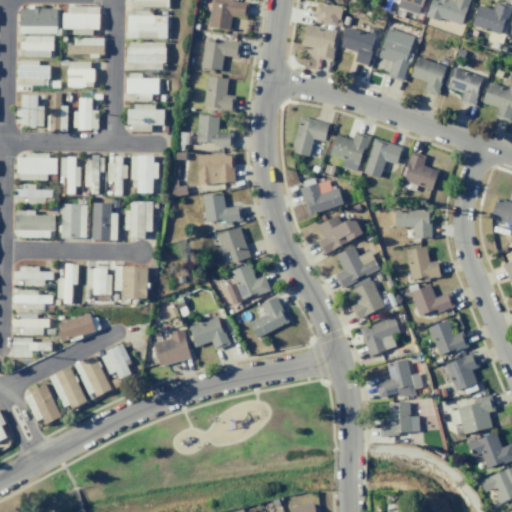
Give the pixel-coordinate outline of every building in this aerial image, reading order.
[(210,0),(235,0),(248,2),(246,19),(230,17),(228,30),(207,26),(210,0)] [(426,0),(421,15),(390,4),(391,0),(426,0)] [(469,0),(461,25),(440,18),(439,20),(425,15),(430,0),(469,0)] [(496,1),(511,7),(506,24),(503,23),(499,34),(471,24),(477,5),(492,10),(496,1)] [(315,4),(341,10),(339,20),(337,19),(335,27),(315,22),(316,15),(313,15),(315,4)] [(98,29),(98,7),(63,6),(63,29),(98,29)] [(56,8),(18,8),(18,34),(56,34),(56,8)] [(165,39),(166,16),(151,16),(151,12),(127,12),(126,38),(165,39)] [(335,43),(331,60),(315,57),(317,48),(300,44),(304,23),(335,30),(332,43),(335,43)] [(345,26),(374,36),(370,48),(372,48),(366,66),(352,61),(355,52),(338,46),(345,26)] [(387,27),(412,36),(403,63),(408,65),(402,82),(386,77),(391,62),(377,57),(387,27)] [(51,37),(22,36),(22,57),(50,57),(51,37)] [(204,37),(240,42),(238,58),(222,55),(220,69),(200,67),(204,37)] [(102,38),(73,38),(73,44),(66,44),(66,54),(103,54),(102,38)] [(131,69),(164,69),(164,42),(126,41),(126,62),(131,62),(131,69)] [(416,56),(444,66),(439,78),(443,79),(437,96),(421,90),(424,81),(409,76),(416,56)] [(47,85),(48,65),(37,65),(37,60),(16,60),(16,77),(23,77),(23,85),(47,85)] [(88,61),(66,61),(66,87),(93,87),(93,69),(88,68),(88,61)] [(452,67),(481,77),(476,89),(479,90),(473,107),(458,102),(461,92),(445,87),(452,67)] [(157,94),(157,78),(140,78),(140,73),(126,73),(126,93),(137,93),(137,101),(150,101),(150,94),(157,94)] [(511,74),(511,113),(509,122),(493,116),(496,107),(481,102),(488,82),(507,89),(511,74)] [(205,76),(226,79),(224,95),(234,96),(232,112),(214,110),(215,107),(202,106),(205,76)] [(65,106),(59,105),(59,93),(49,93),(48,131),(65,132),(65,106)] [(41,127),(41,106),(35,106),(36,95),(19,94),(18,126),(41,127)] [(97,110),(90,110),(90,98),(77,98),(77,111),(72,111),(72,129),(96,129),(97,110)] [(163,125),(162,110),(154,110),(154,105),(127,106),(127,132),(150,131),(150,125),(163,125)] [(197,114),(217,116),(216,132),(231,133),(230,147),(213,146),(213,142),(195,141),(197,114)] [(299,117),(327,124),(323,141),(312,138),(307,156),(290,152),(299,117)] [(354,131),(369,136),(362,156),(360,156),(354,171),(340,166),(343,159),(329,154),(336,134),(351,140),(354,131)] [(373,138),(400,147),(395,164),(384,161),(378,178),(362,172),(373,138)] [(174,159),(184,159),(184,151),(174,151),(174,159)] [(416,186),(430,191),(437,170),(421,165),(424,156),(409,151),(397,186),(414,192),(416,186)] [(196,154),(233,153),(234,182),(197,184),(196,154)] [(46,180),(46,174),(55,174),(55,155),(16,155),(16,180),(46,180)] [(82,164),(82,186),(88,186),(89,194),(97,194),(97,171),(102,171),(101,155),(90,155),(90,163),(82,164)] [(106,163),(105,181),(112,181),(112,195),(120,195),(120,177),(126,178),(126,165),(120,164),(120,156),(113,156),(113,163),(106,163)] [(151,193),(151,178),(155,178),(155,156),(129,156),(129,179),(136,179),(135,193),(151,193)] [(65,194),(73,194),(73,186),(78,186),(78,166),(73,166),(74,157),(58,157),(58,177),(65,177),(65,194)] [(171,180),(172,187),(169,187),(171,196),(187,194),(185,185),(177,186),(176,179),(171,180)] [(336,187),(342,204),(308,215),(299,188),(316,182),(319,193),(336,187)] [(33,189),(33,186),(14,186),(14,196),(24,197),(24,204),(43,204),(43,197),(50,197),(50,190),(33,189)] [(201,195),(221,192),(224,208),(239,205),(241,221),(223,224),(222,219),(205,222),(201,195)] [(511,197),(511,224),(489,217),(496,197),(510,202),(511,197)] [(150,202),(129,201),(128,210),(124,210),(123,230),(128,230),(128,238),(143,238),(143,231),(150,231),(150,202)] [(90,240),(115,241),(116,213),(109,213),(109,203),(91,202),(90,240)] [(59,237),(84,238),(85,204),(60,204),(59,228),(60,228),(59,237)] [(52,215),(33,215),(33,210),(14,210),(14,237),(52,237),(52,215)] [(430,210),(431,238),(413,238),(412,226),(394,226),(394,210),(430,210)] [(353,215),(362,233),(323,254),(316,241),(323,238),(317,225),(335,215),(339,223),(353,215)] [(215,234),(238,225),(249,256),(232,262),(228,251),(222,253),(215,234)] [(436,260),(439,276),(411,281),(404,249),(425,245),(428,262),(436,260)] [(373,259),(378,268),(341,288),(334,274),(342,270),(334,255),(352,246),(357,256),(362,264),(373,259)] [(368,250),(373,259),(362,264),(357,256),(368,250)] [(511,287),(502,263),(511,259),(511,287)] [(248,263),(254,279),(263,275),(269,290),(232,305),(224,286),(233,282),(229,271),(248,263)] [(56,278),(55,301),(70,301),(71,284),(76,284),(76,264),(63,264),(63,279),(56,278)] [(120,298),(146,299),(146,266),(114,266),(113,290),(120,290),(120,298)] [(23,286),(43,285),(43,280),(51,280),(51,271),(38,271),(38,267),(12,268),(13,280),(23,279),(23,286)] [(105,268),(85,268),(85,288),(92,288),(91,294),(110,295),(111,274),(105,274),(105,268)] [(369,276),(383,306),(356,319),(349,306),(356,303),(350,290),(353,288),(351,285),(369,276)] [(447,291),(454,307),(438,314),(435,308),(418,315),(409,291),(429,283),(434,297),(447,291)] [(36,291),(12,291),(12,303),(24,303),(23,308),(50,308),(51,295),(36,295),(36,291)] [(260,304),(275,296),(288,322),(255,338),(248,323),(265,314),(260,304)] [(55,324),(60,341),(93,331),(88,313),(55,324)] [(35,315),(11,315),(11,327),(22,327),(22,334),(41,334),(41,327),(47,327),(47,319),(35,319),(35,315)] [(222,327),(229,344),(213,350),(210,342),(195,347),(187,326),(215,315),(220,328),(222,327)] [(358,328),(392,316),(398,332),(380,338),(384,350),(368,356),(358,328)] [(461,330),(468,346),(450,353),(449,351),(438,355),(427,327),(446,319),(452,334),(461,330)] [(167,333),(182,329),(190,357),(159,366),(152,342),(169,338),(167,333)] [(49,343),(30,342),(30,338),(11,337),(11,357),(30,357),(30,350),(49,350),(49,343)] [(115,371),(118,379),(129,374),(125,365),(129,363),(121,344),(99,354),(107,374),(115,371)] [(471,351),(477,366),(470,369),(475,382),(455,391),(443,363),(471,351)] [(416,373),(419,385),(411,387),(414,396),(395,398),(394,394),(378,397),(374,382),(389,378),(385,363),(405,359),(409,375),(416,373)] [(49,374),(61,409),(83,402),(71,367),(49,374)] [(60,417),(44,381),(27,389),(29,394),(24,397),(34,421),(41,418),(43,424),(60,417)] [(472,398),(490,394),(495,411),(488,413),(491,427),(462,434),(455,408),(473,403),(472,398)] [(387,403),(408,402),(408,416),(417,416),(418,431),(397,432),(397,435),(379,436),(378,419),(387,419),(387,403)] [(509,444),(511,451),(511,460),(486,470),(479,452),(470,456),(465,443),(495,431),(501,447),(509,444)] [(478,479),(511,465),(511,497),(498,503),(492,487),(483,491),(478,479)] [(288,511),(288,509),(313,503),(315,511),(288,511)]
